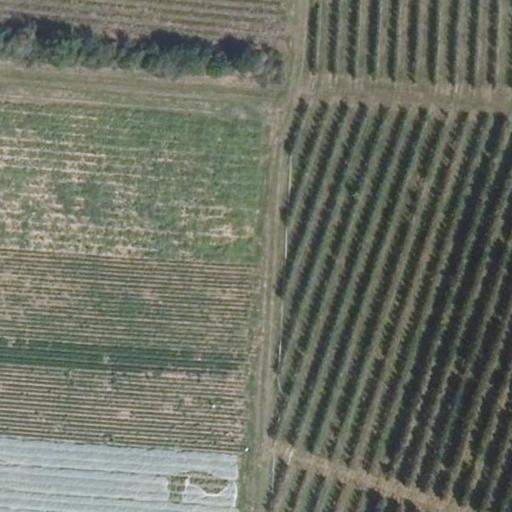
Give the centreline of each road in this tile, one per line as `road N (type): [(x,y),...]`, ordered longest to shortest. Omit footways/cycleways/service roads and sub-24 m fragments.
road 1 (track): [(263,511),(286,86),(511,100)]
road 2 (track): [(286,86),(0,64)]
road 3 (track): [(267,447),(453,511)]
